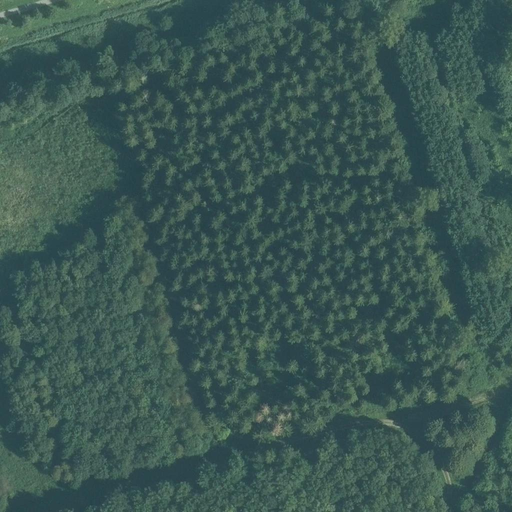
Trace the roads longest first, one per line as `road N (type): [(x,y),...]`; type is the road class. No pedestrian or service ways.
road 1 (track): [(31,511),(200,462),(381,422),(409,431),(438,459),(448,511)]
road 2 (track): [(511,374),(381,422)]
road 3 (track): [(511,399),(449,508)]
